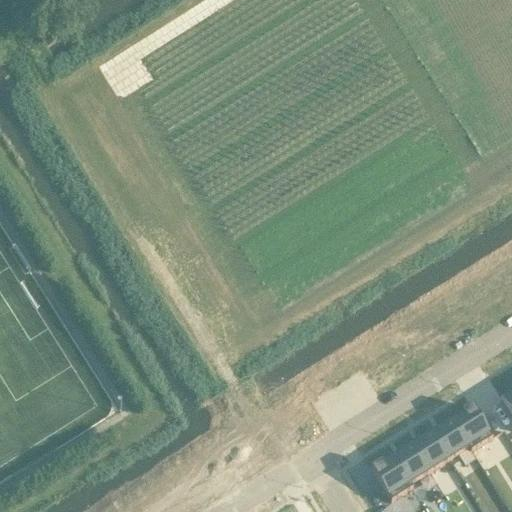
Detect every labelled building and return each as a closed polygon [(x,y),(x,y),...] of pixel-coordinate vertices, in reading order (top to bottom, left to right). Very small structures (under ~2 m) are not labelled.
[(511,394),(500,402),(511,420),(511,394)] [(472,409),(451,422),(469,451),(468,451),(470,455),(471,454),(492,441),(472,409)] [(451,422),(431,435),(449,463),(468,451),(469,451),(451,422)] [(431,435),(411,447),(429,476),(449,463),(431,435)] [(411,447),(391,459),(410,488),(429,476),(411,447)] [(391,459),(371,473),(391,505),(412,492),(413,491),(410,488),(391,459)]
